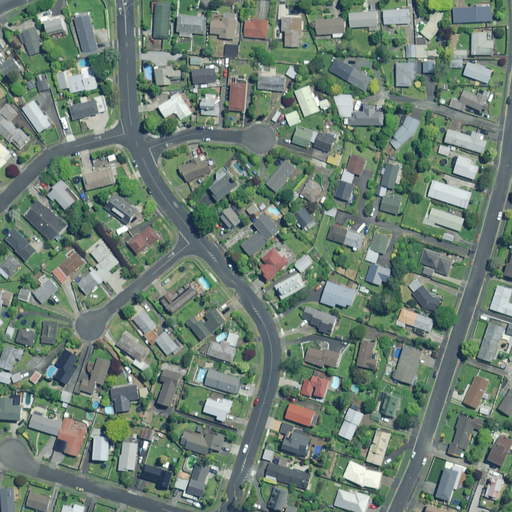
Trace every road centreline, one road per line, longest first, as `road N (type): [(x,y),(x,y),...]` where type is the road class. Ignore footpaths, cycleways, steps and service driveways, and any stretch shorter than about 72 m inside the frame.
road 1 (residential): [(197,237),(255,309),(270,345),(267,387),(227,511)]
road 2 (residential): [(481,256),(395,511)]
road 3 (residential): [(171,511),(27,465),(10,450)]
road 4 (residential): [(133,132),(55,152),(0,206)]
road 5 (residential): [(197,237),(89,326)]
road 6 (residential): [(511,132),(378,96)]
road 7 (residential): [(124,0),(133,132)]
road 8 (residential): [(511,132),(481,256)]
road 9 (residential): [(481,256),(360,217)]
road 10 (residential): [(140,152),(197,133),(261,137)]
